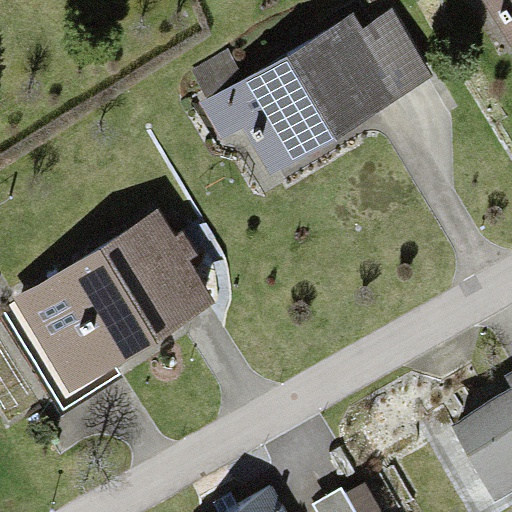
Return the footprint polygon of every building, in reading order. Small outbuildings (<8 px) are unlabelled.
[(511,0),(479,0),(503,42),(511,36),(511,0)] [(355,10),(217,89),(262,166),(400,88),(355,10)] [(153,210),(15,297),(60,369),(199,282),(153,210)] [(511,392),(471,419),(511,480),(511,392)] [(391,511),(375,484),(334,507),(337,511),(391,511)] [(289,511),(282,500),(261,511),(289,511)]
